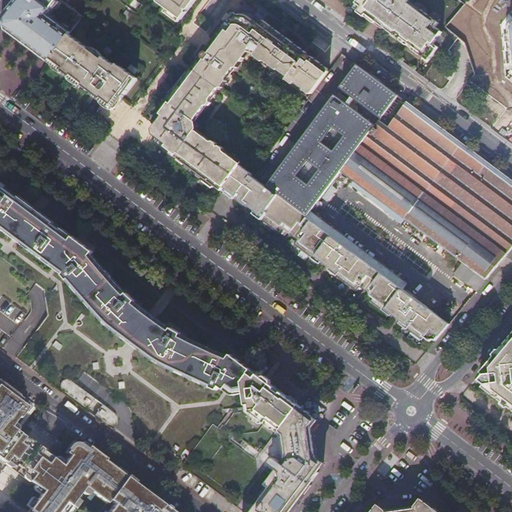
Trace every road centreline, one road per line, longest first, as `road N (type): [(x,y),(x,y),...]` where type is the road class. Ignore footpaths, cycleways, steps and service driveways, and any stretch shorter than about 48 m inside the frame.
road 1 (tertiary): [(0,102),(411,411)]
road 2 (residential): [(511,160),(295,0)]
road 3 (residential): [(60,412),(199,511)]
road 4 (residential): [(511,265),(430,365),(430,387)]
road 5 (unclassified): [(322,511),(411,411)]
road 6 (tertiary): [(411,411),(511,487)]
road 7 (residential): [(430,387),(451,383),(511,305)]
